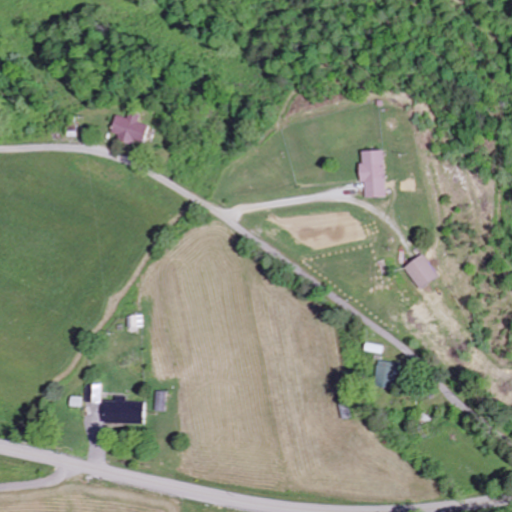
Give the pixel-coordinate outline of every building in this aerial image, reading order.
[(120,117),(113,134),(121,137),(119,142),(142,150),(150,127),(140,124),(142,117),(132,113),(130,120),(120,117)] [(366,200),(388,199),(387,152),(364,153),(365,166),(364,166),(366,200)] [(440,278),(426,256),(407,269),(421,291),(440,278)] [(375,387),(395,393),(404,368),(384,361),(375,387)] [(87,404),(103,404),(104,387),(88,387),(87,404)] [(168,393),(158,393),(157,413),(167,413),(168,393)] [(117,403),(106,403),(105,426),(147,427),(148,403),(128,403),(128,398),(117,397),(117,403)]
